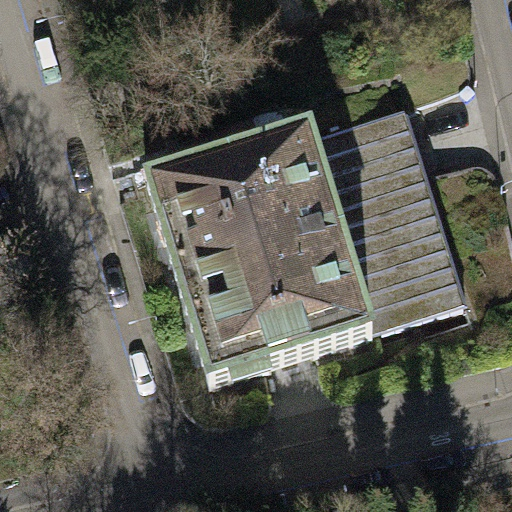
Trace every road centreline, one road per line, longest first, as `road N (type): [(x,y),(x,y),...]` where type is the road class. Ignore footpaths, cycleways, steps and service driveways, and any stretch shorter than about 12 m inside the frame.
road 1 (residential): [(4,0),(162,500)]
road 2 (residential): [(162,500),(511,422)]
